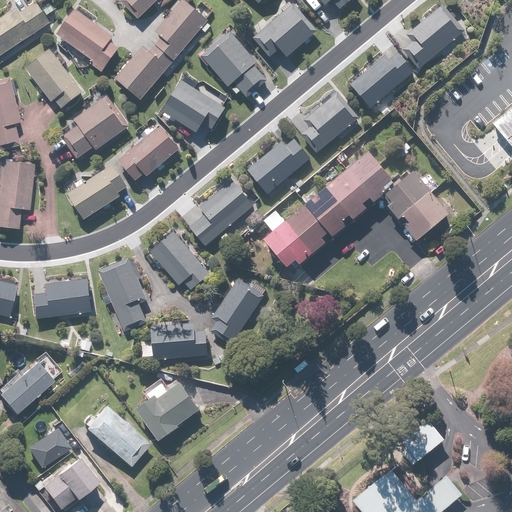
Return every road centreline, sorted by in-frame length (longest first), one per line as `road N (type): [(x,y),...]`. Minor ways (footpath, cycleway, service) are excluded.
road 1 (residential): [(0,249),(70,249),(116,233),(404,0)]
road 2 (primary): [(511,254),(284,445)]
road 3 (primary): [(171,511),(213,479),(284,445)]
